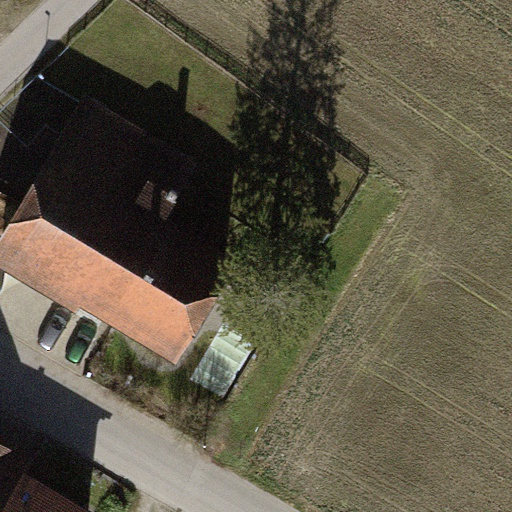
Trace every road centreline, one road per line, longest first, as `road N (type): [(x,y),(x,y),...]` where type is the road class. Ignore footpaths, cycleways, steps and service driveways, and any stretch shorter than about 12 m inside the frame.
road 1 (residential): [(132,444),(0,366)]
road 2 (unclassified): [(249,511),(132,444)]
